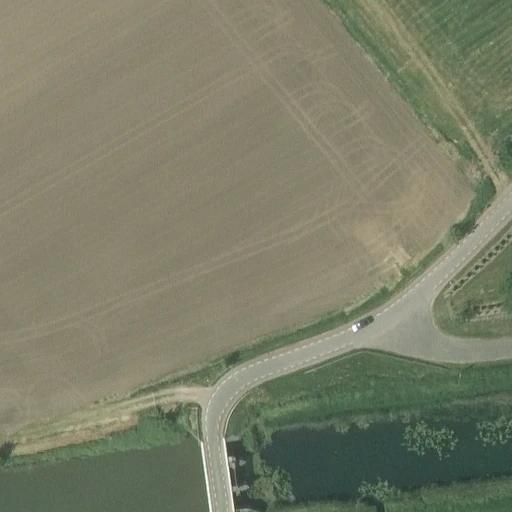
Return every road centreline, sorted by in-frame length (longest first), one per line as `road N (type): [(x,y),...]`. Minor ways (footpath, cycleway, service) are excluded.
road 1 (tertiary): [(222,511),(211,426),(216,396),(242,375),(398,314)]
road 2 (tertiary): [(398,314),(511,200)]
road 3 (unclassified): [(398,314),(418,344),(464,352),(511,348)]
